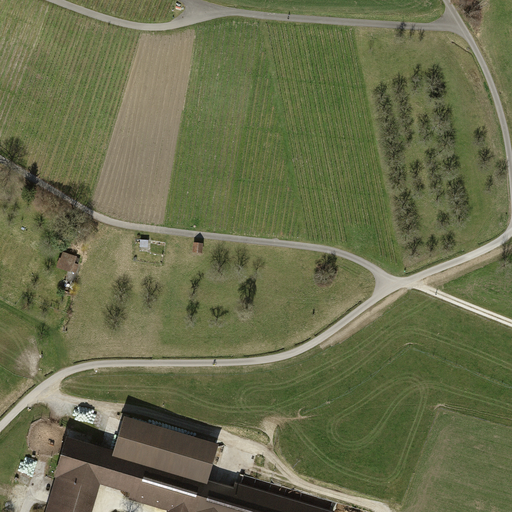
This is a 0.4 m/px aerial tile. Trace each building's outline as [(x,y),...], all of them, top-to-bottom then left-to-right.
[(202,245),(195,244),(193,254),(200,255),(202,245)] [(77,256),(64,251),(57,269),(70,274),(77,256)] [(139,460),(207,480),(217,445),(124,419),(114,452),(105,450),(95,482),(130,492),(139,460)] [(105,450),(66,439),(44,511),(86,511),(95,482),(105,450)] [(130,492),(128,499),(170,511),(169,511),(196,511),(206,481),(207,480),(139,460),(130,492)] [(228,511),(235,490),(206,481),(196,511),(228,511)] [(228,511),(328,511),(236,485),(235,490),(228,511)]
